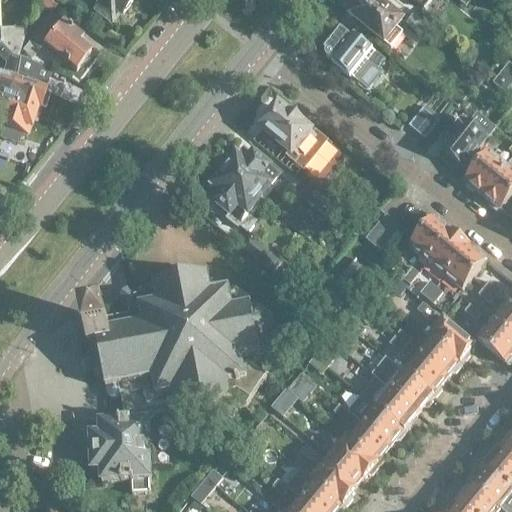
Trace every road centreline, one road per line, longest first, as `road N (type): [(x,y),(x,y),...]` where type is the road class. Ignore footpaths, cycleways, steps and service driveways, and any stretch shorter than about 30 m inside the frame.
road 1 (tertiary): [(9,358),(259,51)]
road 2 (residential): [(511,247),(259,51)]
road 3 (tertiary): [(216,0),(13,242)]
road 4 (residential): [(511,410),(427,511)]
